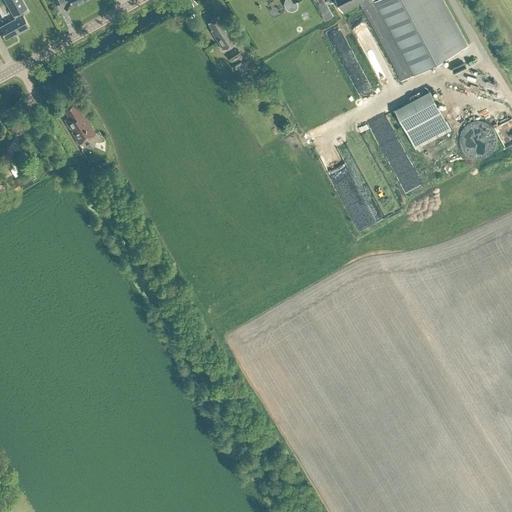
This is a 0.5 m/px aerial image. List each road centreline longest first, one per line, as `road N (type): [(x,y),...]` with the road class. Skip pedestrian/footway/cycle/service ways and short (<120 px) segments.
road 1 (track): [(33,94),(292,511)]
road 2 (tertiary): [(18,65),(132,0)]
